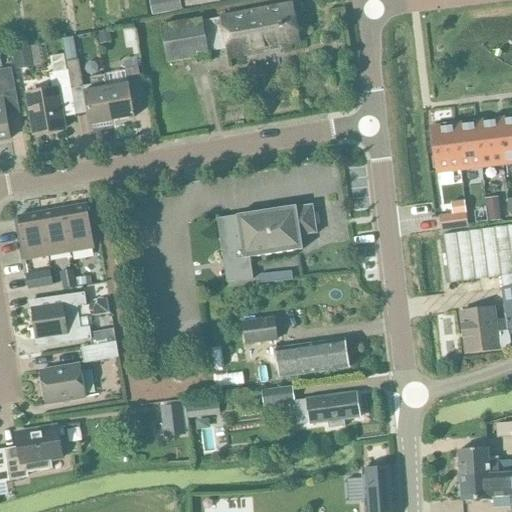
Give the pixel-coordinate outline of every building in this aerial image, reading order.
[(178,0),(148,0),(152,16),(181,9),(178,0)] [(162,26),(168,63),(209,56),(208,53),(229,50),(230,57),(300,43),(292,4),(222,17),(223,19),(203,22),(202,19),(162,26)] [(15,70),(33,67),(30,47),(11,50),(15,70)] [(127,79),(142,77),(139,59),(124,62),(127,79)] [(67,65),(68,71),(71,90),(83,88),(79,63),(67,65)] [(0,139),(12,138),(5,99),(4,92),(15,90),(12,69),(0,70),(0,139)] [(71,90),(68,71),(50,74),(52,90),(28,94),(35,134),(65,129),(61,105),(73,103),(71,90)] [(84,91),(90,124),(113,120),(107,87),(106,88),(104,77),(90,79),(92,90),(84,91)] [(107,87),(113,120),(135,116),(129,83),(107,87)] [(511,119),(498,121),(503,164),(511,163),(511,119)] [(498,121),(476,124),(482,167),(503,164),(498,121)] [(460,169),(454,127),(453,127),(452,123),(440,125),(441,129),(432,130),(436,157),(432,158),(433,169),(437,169),(438,173),(460,169)] [(476,124),(454,127),(460,169),(482,167),(476,124)] [(497,201),(487,202),(490,225),(500,223),(497,201)] [(464,202),(452,204),(453,216),(465,214),(464,202)] [(87,205),(64,209),(71,252),(94,248),(87,205)] [(217,218),(227,283),(235,282),(254,279),(251,258),(303,250),(301,236),(318,234),(316,225),(317,225),(315,213),(313,205),(297,207),(297,206),(237,215),(217,218)] [(64,209),(41,213),(49,256),(71,252),(64,209)] [(18,217),(26,260),(49,256),(41,213),(18,217)] [(453,216),(442,217),(441,218),(443,231),(467,228),(465,214),(453,216)] [(510,348),(509,335),(511,334),(511,228),(443,237),(451,284),(500,276),(506,319),(496,322),(494,308),(460,312),(466,353),(510,348)] [(26,274),(29,289),(53,284),(51,270),(26,274)] [(75,279),(74,270),(60,273),(63,289),(77,287),(75,279)] [(85,277),(75,279),(77,287),(86,285),(85,277)] [(30,301),(34,324),(80,318),(78,307),(87,306),(86,293),(30,301)] [(93,309),(94,316),(109,314),(107,299),(101,300),(96,304),(93,309)] [(34,324),(37,347),(92,340),(90,327),(82,328),(80,318),(34,324)] [(245,345),(279,341),(276,318),(242,323),(245,345)] [(277,349),(281,377),(349,367),(345,340),(277,349)] [(85,364),(118,358),(115,342),(82,348),(85,364)] [(46,369),(64,365),(63,357),(44,360),(46,369)] [(86,397),(81,365),(41,372),(46,404),(86,397)] [(328,421),(329,428),(345,426),(344,419),(360,417),(357,393),(295,402),(293,388),(264,392),(265,406),(291,402),(294,425),(311,422),(311,424),(328,421)] [(209,399),(186,401),(188,414),(188,415),(210,412),(209,399)] [(0,450),(0,483),(10,481),(25,479),(24,474),(53,469),(52,461),(63,459),(58,427),(30,431),(32,441),(21,444),(22,446),(5,449),(0,450)] [(460,450),(462,475),(511,471),(511,461),(489,462),(488,449),(460,450)] [(364,470),(367,511),(395,511),(392,468),(364,470)] [(510,495),(511,511),(511,471),(462,475),(464,502),(490,500),(490,497),(510,495)]
